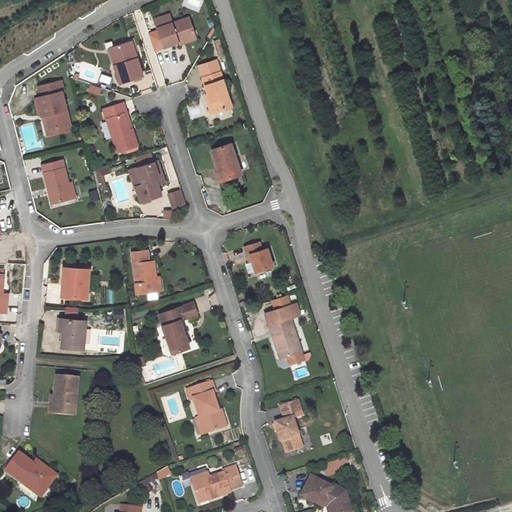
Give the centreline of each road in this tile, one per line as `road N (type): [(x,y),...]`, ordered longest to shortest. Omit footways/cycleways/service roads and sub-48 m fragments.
road 1 (track): [(273,0),(291,107),(336,220),(367,223),(511,176)]
road 2 (unclassified): [(389,511),(306,260),(294,199)]
road 3 (residential): [(203,228),(250,370),(252,431),(276,500)]
road 4 (unclassified): [(294,199),(221,0)]
road 5 (residential): [(37,243),(18,417)]
road 6 (residential): [(37,243),(203,228)]
road 7 (unclassified): [(0,78),(129,0)]
road 8 (residential): [(162,102),(203,228)]
road 9 (residential): [(0,121),(37,243)]
